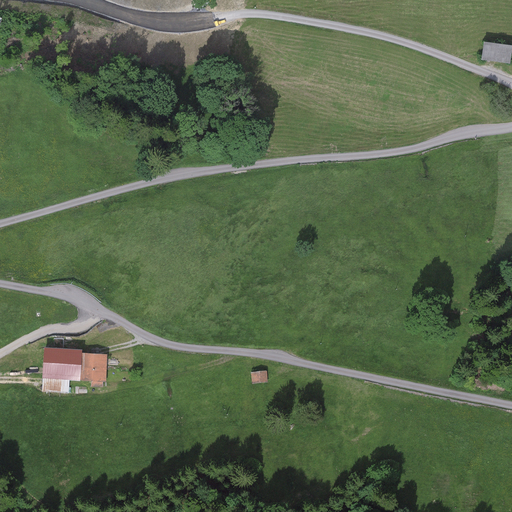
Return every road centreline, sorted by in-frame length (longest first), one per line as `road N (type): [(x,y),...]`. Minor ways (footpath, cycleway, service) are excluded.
road 1 (unclassified): [(511,128),(403,152),(166,177),(0,223)]
road 2 (unclassified): [(92,306),(169,344),(278,357),(511,405)]
road 3 (unclassified): [(182,28),(244,13),(274,15),(424,48),(511,85)]
